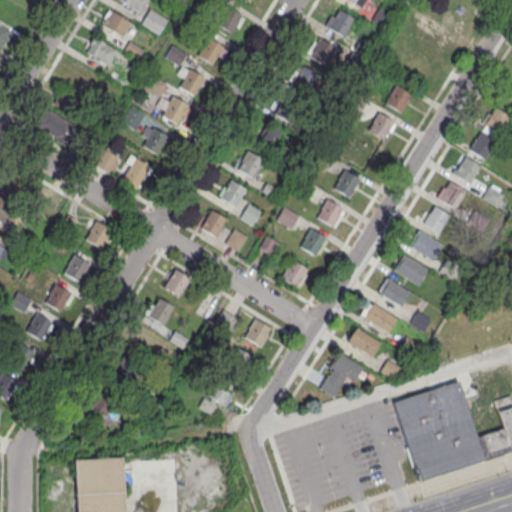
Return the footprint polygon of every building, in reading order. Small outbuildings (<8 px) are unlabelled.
[(119,0),(139,13),(147,0),(119,0)] [(364,0),(344,0),(357,10),(364,0)] [(451,0),(450,0),(452,13),(467,10),(465,0),(451,0)] [(244,16),(227,5),(215,24),(232,35),(244,16)] [(131,21),(109,8),(99,23),(121,37),(131,21)] [(167,19),(149,8),(140,23),(158,34),(167,19)] [(355,19),(335,8),(324,27),(344,38),(355,19)] [(0,44),(3,47),(11,31),(0,24),(0,44)] [(421,46),(437,55),(449,35),(433,25),(421,46)] [(82,51),(107,65),(116,49),(92,34),(82,51)] [(196,55),(214,65),(225,48),(206,37),(196,55)] [(336,49),(317,37),(305,56),(324,68),(336,49)] [(185,53),(170,45),(164,57),(179,65),(185,53)] [(403,74),(418,84),(430,66),(415,56),(403,74)] [(89,90),(97,74),(77,62),(68,78),(89,90)] [(286,83),(306,95),(318,76),(298,64),(286,83)] [(204,77),(188,67),(177,86),(193,95),(204,77)] [(400,113),(411,94),(395,84),(384,103),(400,113)] [(176,124),(187,104),(164,91),(153,111),(176,124)] [(270,111),(291,123),(301,105),(280,93),(270,111)] [(510,116),(491,106),(481,125),(501,135),(510,116)] [(81,130),(46,107),(35,124),(69,147),(81,130)] [(394,120),(377,111),(367,130),(384,139),(394,120)] [(253,138),(271,151),(284,135),(266,121),(253,138)] [(137,144),(157,154),(167,134),(147,124),(137,144)] [(468,148),(483,159),(495,143),(480,131),(468,148)] [(264,161),(247,150),(235,167),(252,179),(264,161)] [(451,173),(469,183),(480,165),(462,155),(451,173)] [(118,180),(135,191),(151,167),(134,156),(118,180)] [(359,179),(343,168),(332,187),(348,197),(359,179)] [(218,197),(235,207),(246,189),(230,179),(218,197)] [(453,210),(464,190),(446,180),(434,199),(453,210)] [(15,187),(10,181),(3,186),(8,192),(15,187)] [(495,207),(505,191),(490,182),(481,198),(495,207)] [(0,221),(2,223),(13,205),(0,196),(0,221)] [(315,217),(333,226),(343,207),(325,198),(315,217)] [(239,217),(252,225),(261,211),(248,203),(239,217)] [(291,228),(298,214),(283,206),(275,220),(291,228)] [(437,235),(450,218),(433,206),(421,222),(437,235)] [(214,237),(226,219),(210,209),(198,227),(214,237)] [(110,229),(94,220),(84,239),(100,247),(110,229)] [(316,256),(326,236),(309,227),(299,247),(316,256)] [(224,243),(237,251),(247,236),(234,228),(224,243)] [(442,246),(418,229),(408,244),(431,261),(442,246)] [(270,256),(278,242),(266,235),(258,248),(270,256)] [(79,282),(89,262),(72,253),(62,273),(79,282)] [(417,286),(427,270),(403,254),(392,270),(417,286)] [(309,270),(291,258),(280,276),(298,287),(309,270)] [(178,296),(190,278),(174,268),(162,286),(178,296)] [(410,293),(385,278),(375,293),(400,309),(410,293)] [(72,292),(53,283),(43,302),(62,312),(72,292)] [(30,299),(17,291),(10,305),(23,312),(30,299)] [(143,316),(163,326),(173,305),(154,295),(143,316)] [(387,334),(396,318),(371,304),(362,319),(387,334)] [(43,341),(53,321),(34,311),(24,331),(43,341)] [(271,327),(254,317),(243,337),(260,347),(271,327)] [(380,344),(356,327),(346,342),(370,358),(380,344)] [(105,369),(123,381),(150,344),(133,331),(105,369)] [(34,353),(18,343),(7,360),(23,371),(34,353)] [(247,362),(248,353),(235,352),(234,361),(247,362)] [(361,366),(336,354),(319,389),(334,396),(343,377),(354,382),(361,366)] [(392,378),(398,368),(386,361),(380,372),(392,378)] [(483,459),(509,450),(496,411),(493,401),(509,396),(500,366),(457,380),(483,459)] [(0,395),(8,402),(20,385),(2,372),(0,374),(0,395)] [(218,405),(224,408),(235,389),(215,378),(199,409),(212,416),(218,405)] [(417,480),(391,401),(457,380),(483,459),(417,480)] [(116,396),(95,385),(85,406),(106,416),(116,396)] [(496,411),(511,405),(511,449),(509,450),(496,411)] [(76,511),(123,511),(121,456),(74,458),(76,511)]
